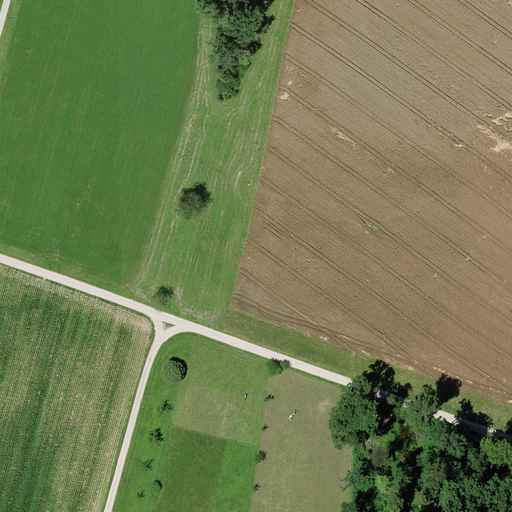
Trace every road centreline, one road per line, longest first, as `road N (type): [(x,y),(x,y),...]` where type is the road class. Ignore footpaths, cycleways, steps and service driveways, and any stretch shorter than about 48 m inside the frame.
road 1 (track): [(511,443),(0,258)]
road 2 (track): [(167,320),(114,511)]
